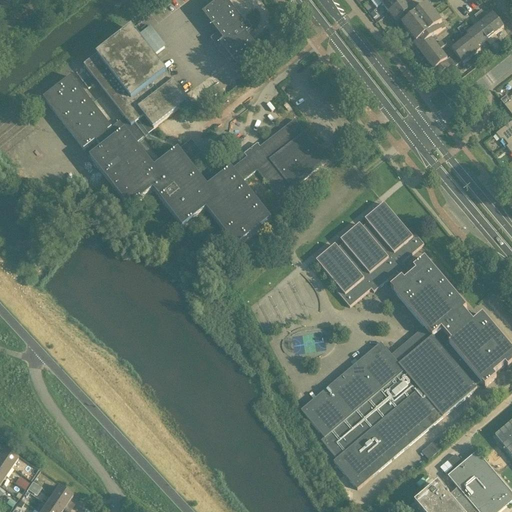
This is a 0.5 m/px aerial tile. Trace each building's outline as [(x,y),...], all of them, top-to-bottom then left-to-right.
[(225,0),(222,0),(203,15),(219,36),(211,42),(234,72),(260,53),(247,36),(251,33),(232,8),(225,0)] [(371,0),(370,1),(377,9),(382,5),(388,0),(371,0)] [(388,0),(382,5),(389,14),(403,3),(400,0),(388,0)] [(403,3),(389,14),(396,22),(410,11),(403,3)] [(414,16),(401,26),(439,76),(450,68),(448,65),(445,62),(448,60),(437,47),(431,39),(443,31),(446,29),(444,26),(428,5),(414,16)] [(493,15),(484,22),(495,36),(504,30),(493,15)] [(484,22),(476,28),(487,43),(495,36),(484,22)] [(467,35),(469,38),(478,50),(479,49),(487,43),(476,28),(467,35)] [(189,165),(196,160),(201,155),(196,148),(191,142),(155,171),(136,146),(190,104),(132,30),(84,67),(125,119),(112,130),(72,78),(44,100),(59,119),(62,123),(84,151),(96,142),(102,150),(90,160),(129,211),(153,192),(183,231),(206,212),(236,250),(271,222),(242,184),(257,172),(279,201),(327,163),(295,122),(260,149),(257,146),(244,156),(247,159),(208,190),(189,165)] [(481,52),(479,49),(478,50),(469,38),(460,44),(471,59),(481,52)] [(456,48),(452,51),(455,55),(454,55),(459,61),(461,64),(462,66),(471,59),(460,44),(456,48)] [(506,148),(511,143),(511,124),(511,123),(496,135),(501,142),(503,140),(507,146),(505,147),(506,148)] [(301,412),(305,418),(324,440),(321,442),(336,460),(333,463),(357,491),(477,390),(474,387),(480,382),(485,388),(496,379),(494,376),(505,366),(508,369),(511,365),(511,350),(483,316),(473,324),(471,321),(474,319),(474,318),(469,312),(466,315),(464,312),(467,309),(425,260),(413,270),(416,273),(412,276),(402,264),(424,246),(410,230),(407,233),(384,205),(365,222),(368,225),(362,229),(360,226),(341,242),(343,245),(338,250),(335,247),(316,263),(339,290),(336,293),(350,309),(371,291),(374,294),(395,276),(400,281),(391,289),(424,329),(391,357),(381,344),(301,412)] [(511,423),(495,438),(511,457),(511,423)] [(446,447),(446,446),(439,439),(431,446),(422,453),(429,461),(446,447)] [(0,455),(0,461),(12,469),(18,460),(4,451),(1,456),(0,455)] [(500,511),(511,503),(511,494),(477,453),(448,478),(458,489),(448,498),(438,486),(415,506),(420,511),(500,511)] [(455,456),(448,463),(454,471),(462,464),(455,456)] [(12,469),(0,461),(0,474),(6,478),(12,469)] [(24,482),(20,488),(25,491),(28,485),(24,482)] [(33,484),(27,492),(34,496),(39,488),(33,484)] [(59,488),(52,497),(71,510),(74,506),(69,503),(73,498),(59,488)] [(70,511),(71,510),(52,497),(46,506),(54,511),(62,511),(63,511),(64,511),(70,511)] [(16,504),(11,499),(7,504),(12,509),(16,504)]
